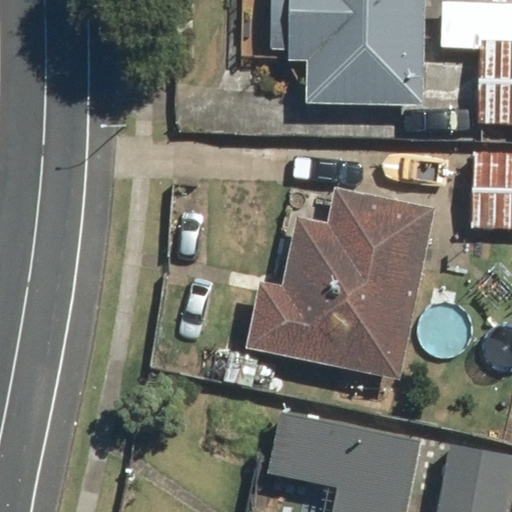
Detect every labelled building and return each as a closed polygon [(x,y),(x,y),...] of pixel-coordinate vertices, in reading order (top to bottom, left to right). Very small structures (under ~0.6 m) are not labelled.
[(435,0),(279,0),(278,46),(301,47),(300,54),(321,55),(319,99),(432,104),(435,0)] [(511,35),(485,34),(481,119),(511,120),(511,35)] [(511,149),(482,149),(481,222),(511,222),(511,149)] [(413,370),(447,203),(344,182),(338,215),(309,210),(301,249),(277,244),(258,338),(413,370)] [(511,511),(511,445),(456,442),(455,462),(432,461),(433,434),(289,407),(278,473),(340,484),(334,511),(511,511)]
